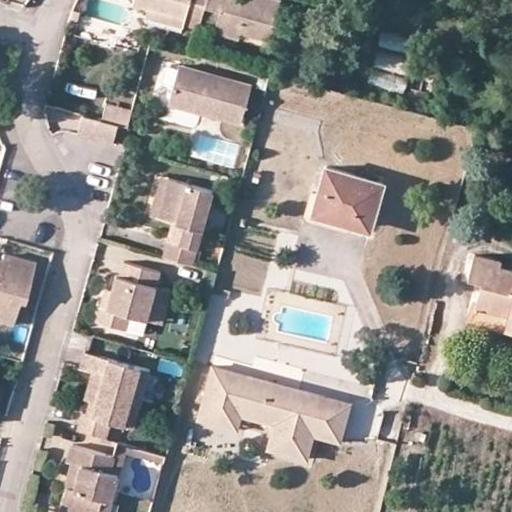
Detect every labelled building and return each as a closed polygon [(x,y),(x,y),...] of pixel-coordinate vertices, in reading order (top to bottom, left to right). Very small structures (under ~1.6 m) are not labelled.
[(205,6),(206,0),(133,0),(133,3),(148,7),(186,17),(184,23),(199,26),(205,6)] [(206,0),(205,6),(220,9),(214,31),(236,37),(238,29),(270,38),(279,0),(206,0)] [(184,23),(186,17),(148,7),(144,21),(181,30),(184,23)] [(79,11),(73,9),(71,19),(77,20),(79,11)] [(239,123),(249,84),(178,64),(167,103),(239,123)] [(401,93),(406,80),(374,68),(369,82),(401,93)] [(129,125),(131,109),(108,102),(104,119),(118,122),(129,125)] [(104,119),(83,113),(77,132),(112,142),(118,122),(104,119)] [(318,192),(313,214),(349,224),(371,230),(383,181),(325,166),(318,192)] [(169,178),(161,176),(151,214),(159,217),(169,178)] [(195,263),(215,190),(169,178),(159,217),(185,225),(181,241),(168,238),(164,255),(195,263)] [(310,189),(303,214),(304,218),(305,220),(309,222),(348,231),(349,224),(313,214),(318,192),(310,189)] [(505,267),(509,249),(484,242),(480,254),(501,259),(500,265),(505,267)] [(0,319),(11,322),(18,300),(23,302),(36,262),(3,252),(0,260),(0,261),(0,319)] [(511,327),(511,268),(505,267),(500,265),(501,259),(480,254),(474,252),(469,275),(483,279),(476,305),(506,313),(504,325),(511,327)] [(131,259),(124,257),(121,272),(128,273),(131,259)] [(131,259),(128,273),(121,272),(117,271),(114,285),(109,302),(102,301),(97,318),(126,326),(130,311),(148,316),(157,284),(161,267),(131,259)] [(114,285),(106,284),(102,301),(109,302),(114,285)] [(170,287),(157,284),(148,316),(161,321),(170,287)] [(93,367),(99,368),(91,398),(88,409),(84,409),(79,428),(107,436),(111,418),(134,424),(150,365),(86,347),(81,363),(93,367)] [(249,376),(210,364),(199,403),(272,423),(271,429),(265,449),(304,459),(310,435),(337,442),(340,428),(314,421),(321,396),(296,389),(294,395),(275,390),(274,394),(265,392),(266,388),(247,383),(249,376)] [(99,368),(93,367),(85,395),(91,398),(99,368)] [(347,403),(321,396),(314,421),(340,428),(347,403)] [(272,423),(199,403),(196,418),(234,428),(237,418),(271,429),(272,423)] [(115,454),(113,464),(122,466),(128,442),(119,439),(115,454)] [(122,466),(113,464),(115,454),(72,442),(68,460),(84,463),(79,487),(68,483),(61,508),(76,511),(99,511),(104,495),(114,497),(122,466)] [(84,463),(74,461),(68,483),(79,487),(84,463)] [(110,511),(114,497),(104,495),(99,511),(110,511)]
